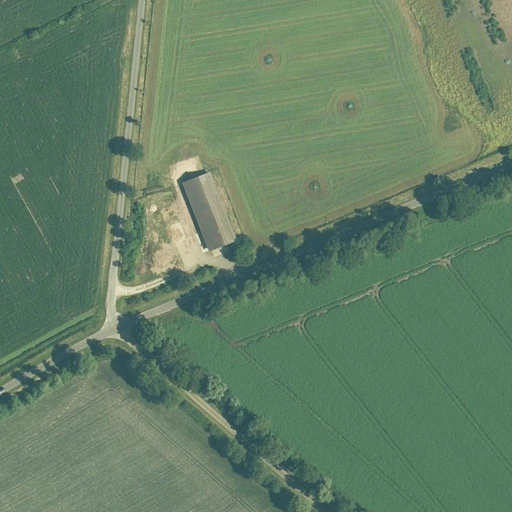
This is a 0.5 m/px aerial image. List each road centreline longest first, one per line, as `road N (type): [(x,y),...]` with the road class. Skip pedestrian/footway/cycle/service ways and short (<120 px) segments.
road 1 (residential): [(115,327),(511,162)]
road 2 (residential): [(141,0),(115,327)]
road 3 (residential): [(115,327),(324,511)]
road 4 (residential): [(0,395),(115,327)]
